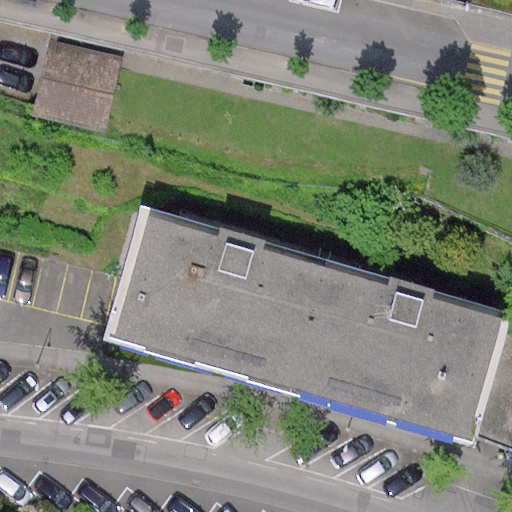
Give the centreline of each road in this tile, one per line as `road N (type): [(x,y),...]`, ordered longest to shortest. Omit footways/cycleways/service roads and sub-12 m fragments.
road 1 (residential): [(0,417),(145,426),(418,511)]
road 2 (residential): [(511,74),(181,0)]
